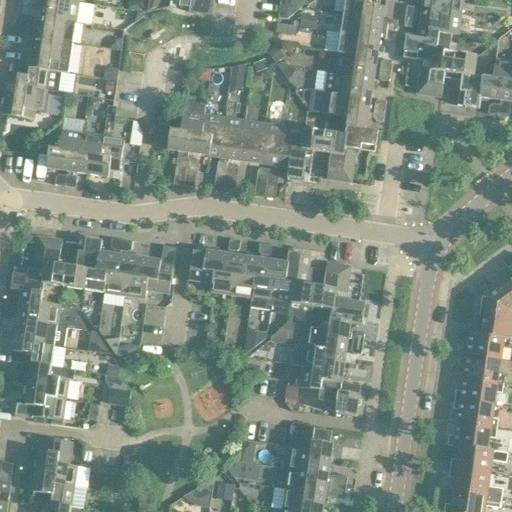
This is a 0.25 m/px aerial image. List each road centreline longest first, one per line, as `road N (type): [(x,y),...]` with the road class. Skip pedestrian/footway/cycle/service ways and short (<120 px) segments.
road 1 (residential): [(436,252),(393,234),(196,204),(136,214),(6,196)]
road 2 (tertiary): [(393,511),(436,252)]
